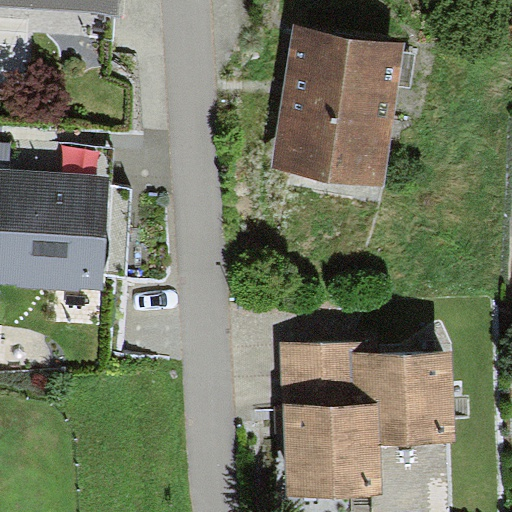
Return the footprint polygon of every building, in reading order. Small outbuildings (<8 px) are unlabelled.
[(118,0),(0,0),(0,10),(118,16),(118,0)] [(401,43),(294,27),(272,169),(380,185),(401,43)] [(112,176),(3,170),(0,227),(0,290),(106,296),(112,176)] [(365,345),(283,346),(285,409),(378,407),(379,445),(455,443),(453,352),(365,354),(365,345)] [(378,407),(285,409),(286,497),(381,495),(379,445),(378,407)]
